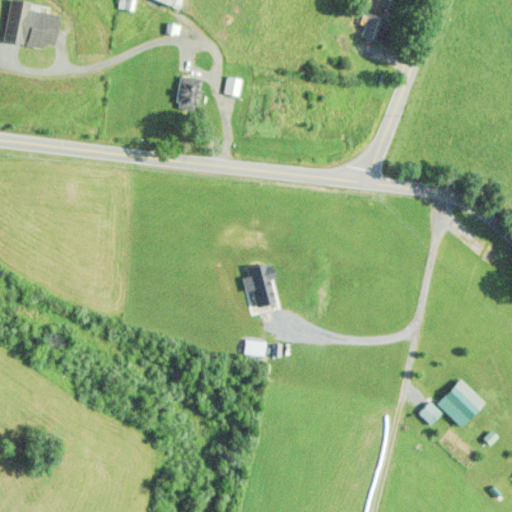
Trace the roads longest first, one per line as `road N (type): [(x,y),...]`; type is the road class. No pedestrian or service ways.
road 1 (residential): [(511,238),(441,192),(0,135)]
road 2 (residential): [(364,180),(432,0)]
